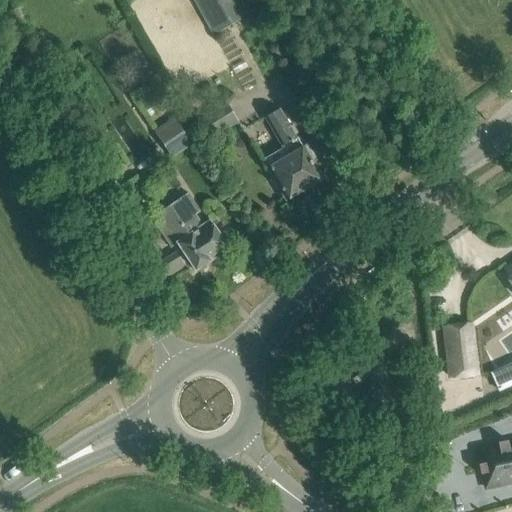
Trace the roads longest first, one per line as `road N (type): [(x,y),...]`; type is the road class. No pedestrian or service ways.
road 1 (tertiary): [(234,359),(334,256),(511,124)]
road 2 (unclassified): [(172,362),(0,63)]
road 3 (tertiary): [(0,509),(79,460),(133,440),(169,439)]
road 4 (tertiary): [(153,402),(71,442),(0,499)]
